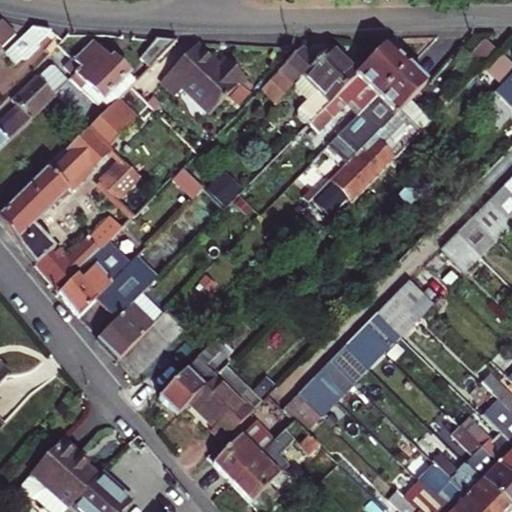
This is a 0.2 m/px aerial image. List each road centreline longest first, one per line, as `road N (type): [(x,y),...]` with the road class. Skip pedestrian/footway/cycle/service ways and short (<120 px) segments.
road 1 (residential): [(0,259),(219,511)]
road 2 (residential): [(185,20),(511,18)]
road 3 (unknown): [(364,318),(511,169)]
road 4 (residential): [(0,2),(185,20)]
